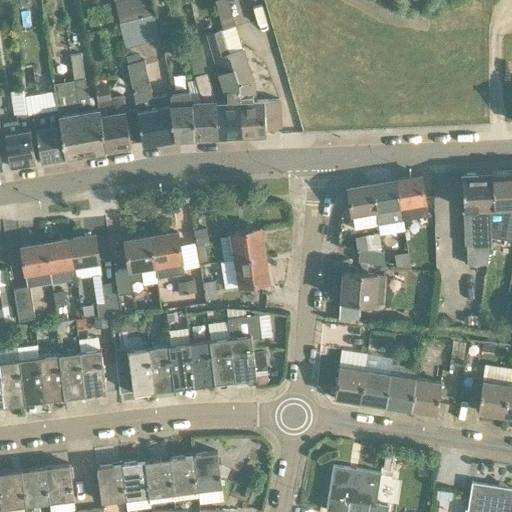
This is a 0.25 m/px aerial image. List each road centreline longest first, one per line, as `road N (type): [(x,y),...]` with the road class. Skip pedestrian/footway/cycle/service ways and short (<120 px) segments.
road 1 (tertiary): [(319,158),(154,169),(0,195)]
road 2 (residential): [(0,438),(224,413),(293,418)]
road 3 (residential): [(293,418),(319,158)]
road 4 (residential): [(511,449),(293,418)]
road 5 (tertiary): [(511,150),(319,158)]
